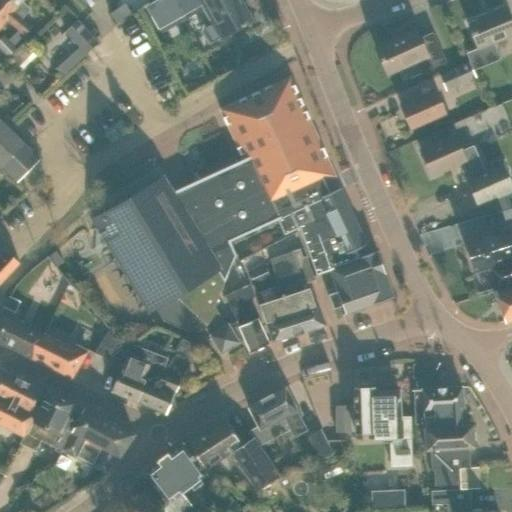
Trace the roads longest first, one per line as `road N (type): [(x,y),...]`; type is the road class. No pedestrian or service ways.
road 1 (tertiary): [(431,320),(315,38)]
road 2 (residential): [(162,434),(292,364),(431,320)]
road 3 (residential): [(162,434),(0,356)]
road 4 (residential): [(160,121),(315,38)]
road 5 (residential): [(123,66),(46,133),(82,176)]
